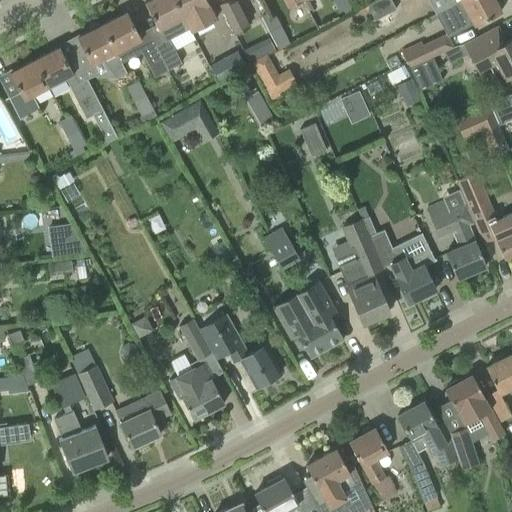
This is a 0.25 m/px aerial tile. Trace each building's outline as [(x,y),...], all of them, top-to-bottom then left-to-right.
[(188,29),(182,17),(173,0),(148,0),(143,3),(158,30),(158,29),(163,38),(153,43),(154,45),(167,69),(180,63),(168,39),(188,29)] [(215,19),(205,0),(173,0),(182,17),(188,29),(190,32),(215,19)] [(229,25),(234,35),(249,27),(234,0),(228,0),(219,5),(229,25)] [(352,0),(337,0),(343,11),(354,4),(352,0)] [(373,0),(364,5),(372,20),(394,9),(389,0),(373,0)] [(494,0),(459,0),(446,8),(457,28),(471,21),(473,25),(482,21),(500,11),(494,0)] [(261,17),(268,31),(280,25),(272,11),(261,17)] [(126,12),(101,25),(115,52),(140,39),(126,12)] [(115,52),(101,25),(100,25),(99,24),(98,24),(97,23),(96,23),(94,23),(93,23),(92,24),(91,25),(90,26),(90,27),(89,28),(90,29),(90,30),(76,38),(90,65),(101,59),(115,78),(126,73),(115,52)] [(280,25),(268,31),(275,45),(287,39),(280,25)] [(511,39),(505,43),(496,26),(463,44),(478,71),(488,65),(503,93),(511,88),(511,39)] [(401,50),(409,66),(452,46),(446,34),(422,45),(419,41),(401,50)] [(141,52),(154,76),(167,69),(154,45),(141,52)] [(33,60),(48,87),(65,78),(70,87),(69,87),(85,118),(92,115),(106,142),(117,137),(86,79),(77,84),(58,47),(33,60)] [(244,65),(235,48),(208,61),(217,79),(244,65)] [(266,55),(252,63),(257,72),(271,65),(266,55)] [(32,95),(48,87),(33,60),(9,72),(18,90),(19,92),(8,97),(19,119),(39,109),(32,95)] [(412,79),(397,85),(403,99),(418,92),(412,79)] [(126,87),(133,101),(145,95),(137,81),(126,87)] [(358,87),(340,95),(344,105),(354,100),(360,115),(369,111),(358,87)] [(257,89),(245,97),(252,110),(265,103),(257,89)] [(489,104),(498,125),(511,118),(511,94),(503,98),(489,104)] [(145,95),(133,101),(140,115),(152,109),(145,95)] [(198,99),(160,121),(171,140),(209,118),(198,99)] [(498,125),(489,104),(474,111),(488,145),(504,139),(500,128),(498,125)] [(58,122),(65,136),(77,130),(70,116),(58,122)] [(299,129),(310,156),(325,149),(314,123),(299,129)] [(77,130),(65,136),(73,150),(84,144),(77,130)] [(0,155),(31,151),(24,140),(0,143),(0,155)] [(456,180),(469,210),(468,210),(482,242),(494,237),(503,258),(511,254),(511,212),(495,220),(487,202),(475,172),(456,180)] [(467,224),(472,222),(464,204),(448,210),(443,199),(425,207),(438,237),(451,231),(458,247),(444,253),(455,279),(485,266),(467,224)] [(368,217),(361,220),(368,236),(375,233),(368,217)] [(381,267),(368,236),(361,220),(361,219),(341,228),(354,258),(337,265),(346,286),(362,323),(388,312),(372,275),(366,278),(365,274),(381,267)] [(70,224),(64,225),(68,255),(86,252),(70,224)] [(278,226),(262,236),(280,268),(297,259),(278,226)] [(375,233),(368,236),(381,267),(389,264),(396,278),(395,278),(407,303),(434,289),(425,272),(418,257),(406,263),(401,253),(392,250),(383,230),(375,233)] [(224,267),(234,284),(244,278),(234,261),(224,267)] [(328,315),(334,312),(335,313),(335,312),(317,280),(316,281),(317,281),(294,294),(295,295),(301,305),(325,347),(341,338),(328,315)] [(295,295),(273,307),(273,306),(272,307),(290,338),(291,337),(290,337),(296,333),(309,356),(325,347),(301,305),(295,295)] [(211,353),(214,359),(226,352),(232,363),(239,359),(255,386),(279,373),(263,343),(247,352),(225,312),(198,328),(211,353)] [(196,360),(211,353),(198,328),(197,328),(192,319),(178,327),(196,360)] [(7,334),(11,345),(23,340),(18,329),(7,334)] [(120,346),(119,353),(122,359),(129,361),(135,357),(137,350),(134,344),(127,342),(120,346)] [(511,353),(485,367),(494,385),(497,393),(510,387),(511,391),(511,353)] [(16,358),(26,384),(37,380),(28,354),(16,358)] [(192,419),(223,403),(202,364),(168,383),(176,397),(179,395),(192,419)] [(76,374),(93,411),(112,402),(95,366),(76,374)] [(157,381),(150,367),(139,373),(147,387),(157,381)] [(61,438),(58,439),(70,471),(106,457),(94,425),(80,430),(71,411),(68,405),(84,398),(73,374),(50,384),(60,408),(61,408),(65,414),(53,420),(61,438)] [(503,433),(480,392),(471,375),(457,382),(456,380),(447,384),(448,387),(444,389),(453,407),(457,413),(463,424),(477,416),(491,440),(503,433)] [(119,421),(123,429),(131,447),(159,435),(153,420),(169,413),(161,395),(159,390),(141,399),(114,411),(119,421)] [(438,465),(457,459),(451,440),(451,441),(441,422),(436,425),(423,401),(396,415),(416,452),(425,446),(428,452),(433,450),(438,465)] [(387,452),(384,445),(374,427),(370,429),(369,428),(367,427),(361,430),(360,433),(361,434),(347,442),(357,460),(361,466),(371,483),(372,483),(381,500),(395,492),(386,475),(383,476),(374,459),(387,452)] [(451,440),(457,459),(458,459),(461,468),(476,463),(464,427),(448,433),(451,441),(451,440)] [(318,489),(309,494),(318,511),(345,511),(340,501),(345,498),(341,491),(354,483),(335,449),(305,466),(318,489)] [(408,468),(422,502),(436,496),(422,462),(408,468)] [(281,511),(297,503),(283,477),(253,494),(262,511),(281,511)] [(244,511),(240,502),(218,511),(244,511)]
